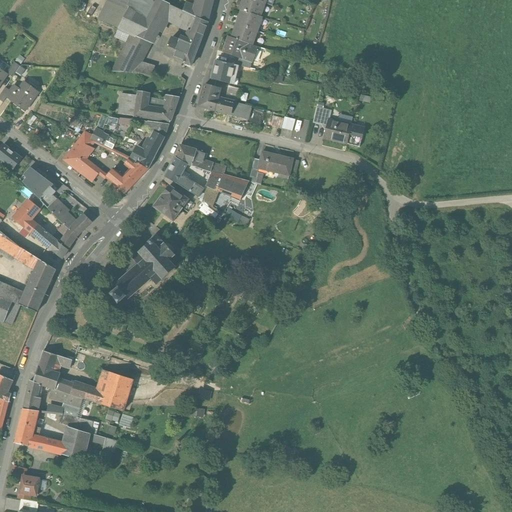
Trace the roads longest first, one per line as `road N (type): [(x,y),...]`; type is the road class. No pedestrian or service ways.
road 1 (residential): [(184,118),(351,161),(409,207),(511,199)]
road 2 (track): [(511,496),(477,411),(419,319),(391,195)]
road 3 (residential): [(21,378),(55,302),(119,219)]
road 4 (residential): [(0,125),(119,219)]
road 5 (residential): [(184,118),(221,0)]
road 6 (residential): [(119,219),(148,188),(184,118)]
